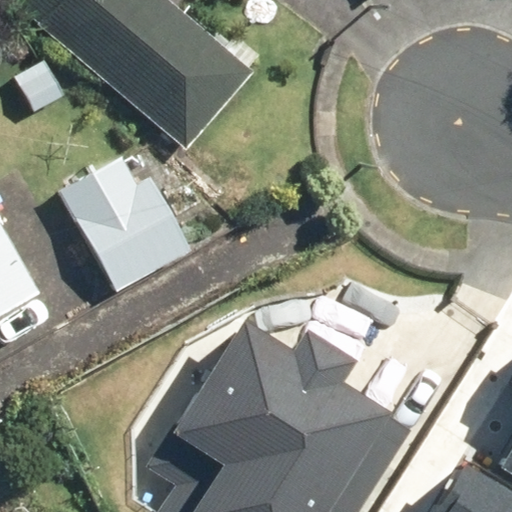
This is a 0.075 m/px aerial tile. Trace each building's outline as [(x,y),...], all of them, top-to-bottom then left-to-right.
[(13,0),(183,147),(255,65),(182,0),(13,0)] [(144,177),(130,153),(63,192),(118,286),(195,241),(154,171),(144,177)] [(0,311),(46,285),(0,202),(0,311)] [(293,342),(247,312),(144,465),(173,484),(154,511),(356,511),(415,424),(342,375),(357,352),(308,320),(293,342)] [(511,511),(511,403),(493,393),(425,511),(511,511)]
